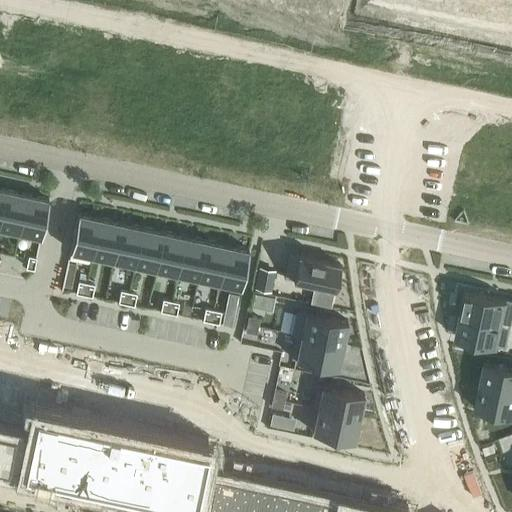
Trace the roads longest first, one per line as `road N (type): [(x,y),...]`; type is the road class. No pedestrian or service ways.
road 1 (residential): [(0,150),(511,258)]
road 2 (unknown): [(511,103),(43,0)]
road 3 (track): [(434,511),(441,504),(399,351),(377,230)]
road 4 (track): [(0,482),(149,511)]
